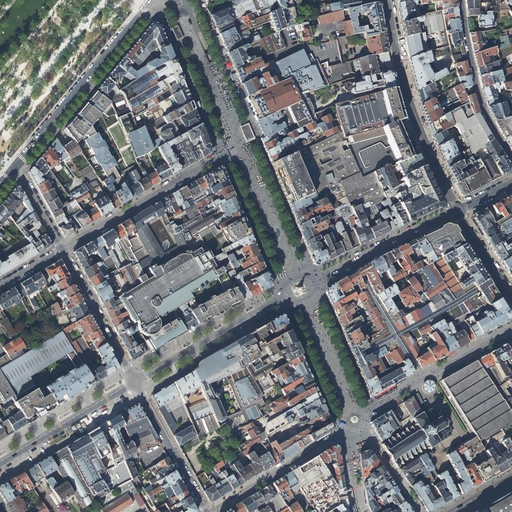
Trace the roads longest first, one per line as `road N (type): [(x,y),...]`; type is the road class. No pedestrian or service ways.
road 1 (residential): [(456,209),(406,97),(386,0)]
road 2 (secondary): [(15,166),(151,0)]
road 3 (residential): [(459,0),(478,107),(511,163)]
road 4 (residential): [(277,300),(135,383)]
road 5 (residential): [(0,465),(135,383)]
road 6 (residential): [(456,209),(318,278)]
road 7 (residential): [(135,383),(61,249)]
road 8 (residential): [(135,383),(204,511)]
